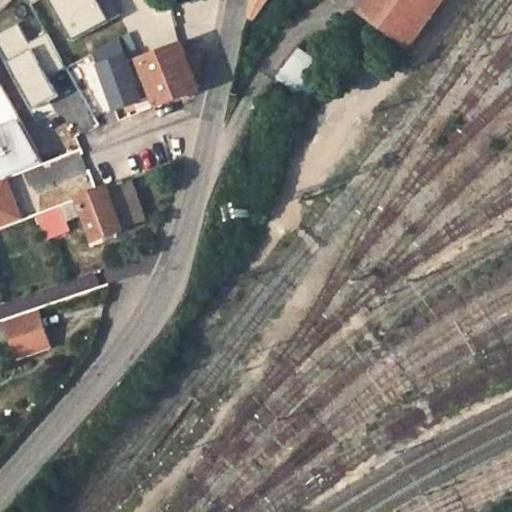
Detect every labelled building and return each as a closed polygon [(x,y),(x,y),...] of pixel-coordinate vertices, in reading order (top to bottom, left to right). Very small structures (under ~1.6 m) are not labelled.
[(0,0),(0,12),(1,11),(3,8),(9,0),(0,0)] [(0,34),(0,86),(38,153),(94,122),(64,69),(120,37),(114,28),(142,12),(135,0),(60,0),(34,15),(0,34)] [(405,52),(444,0),(358,0),(350,11),(405,52)] [(182,45),(142,60),(158,106),(199,91),(182,45)] [(300,86),(315,59),(295,48),(280,75),(300,86)] [(124,57),(99,65),(115,109),(140,100),(124,57)] [(38,153),(0,86),(0,114),(6,127),(0,129),(0,181),(44,164),(38,153)] [(47,212),(56,232),(69,228),(66,220),(85,213),(95,240),(123,230),(108,189),(79,200),(47,212)] [(0,321),(0,341),(8,339),(15,356),(48,345),(35,309),(2,321),(0,321)]
